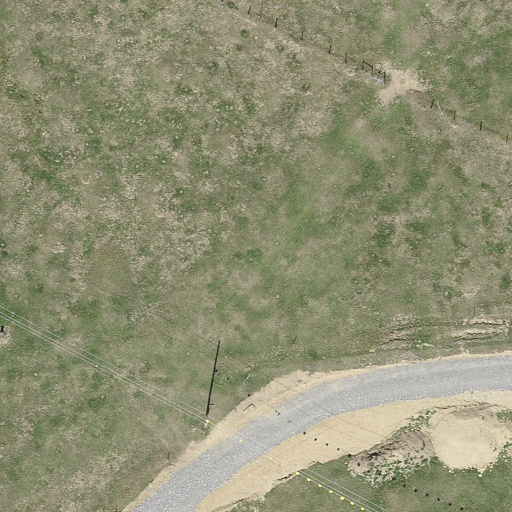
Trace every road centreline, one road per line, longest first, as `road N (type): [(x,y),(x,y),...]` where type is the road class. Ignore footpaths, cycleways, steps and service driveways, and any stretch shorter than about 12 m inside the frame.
road 1 (track): [(511,368),(372,378),(283,403)]
road 2 (track): [(144,511),(217,439),(283,403)]
